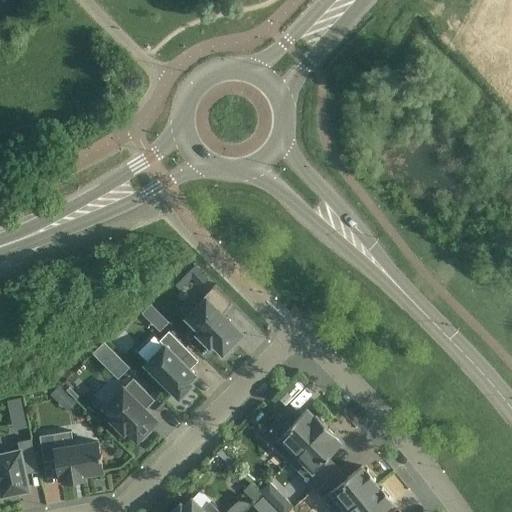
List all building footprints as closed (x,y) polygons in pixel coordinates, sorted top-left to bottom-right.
[(10,0),(0,0),(0,8),(4,13),(14,5),(10,0)] [(181,286),(191,276),(200,285),(207,278),(190,261),(173,278),(181,286)] [(235,342),(243,334),(222,313),(231,304),(214,287),(205,296),(206,298),(187,317),(201,331),(198,333),(211,346),(214,344),(223,354),(225,351),(228,354),(237,344),(235,342)] [(160,340),(164,345),(146,364),(180,397),(193,384),(190,381),(197,375),(182,360),(190,352),(169,330),(160,340)] [(157,420),(146,408),(142,404),(150,395),(133,378),(124,387),(124,386),(104,406),(114,417),(111,419),(125,433),(127,430),(138,440),(140,438),(142,440),(151,431),(149,428),(157,420)] [(19,395),(5,398),(13,428),(26,424),(19,395)] [(289,461),(326,424),(316,414),(314,416),(307,409),(288,428),(279,419),(262,436),(271,445),(272,444),(289,461)] [(314,488),(332,472),(323,462),(342,443),(335,436),(336,434),(326,424),(289,461),(306,478),(305,479),(314,488)] [(74,445),(71,430),(40,436),(44,461),(57,459),(60,478),(64,477),(64,482),(86,478),(85,474),(103,471),(101,458),(103,458),(102,454),(101,454),(98,441),(74,445)] [(19,449),(0,453),(0,482),(3,495),(6,494),(6,498),(19,495),(18,492),(30,489),(25,465),(37,463),(31,439),(18,441),(19,449)] [(335,511),(343,511),(377,484),(374,480),(376,479),(367,468),(365,470),(362,465),(341,482),(332,472),(314,488),(322,498),(323,497),(335,511)] [(380,488),(377,484),(343,511),(381,511),(393,503),(389,499),(391,497),(382,487),(380,488)] [(266,488),(251,501),(261,511),(279,511),(284,509),(266,488)] [(203,509),(192,498),(184,507),(181,504),(172,511),(219,511),(209,502),(203,509)]
